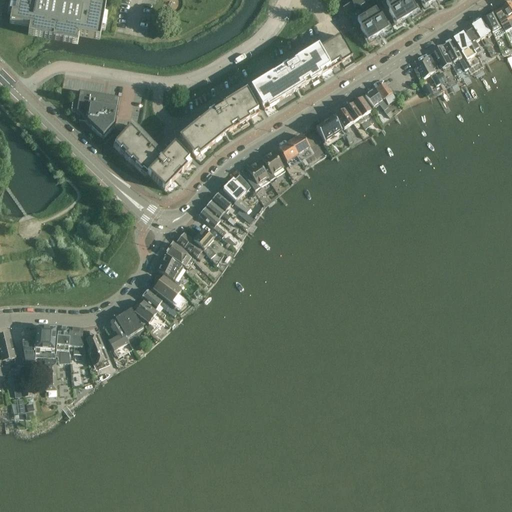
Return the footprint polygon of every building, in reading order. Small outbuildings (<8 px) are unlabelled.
[(85,0),(13,0),(13,2),(9,24),(21,26),(29,28),(28,36),(45,39),(74,44),(74,41),(75,36),(99,40),(100,39),(101,33),(104,14),(105,8),(105,6),(104,6),(88,3),(85,3),(86,0),(85,0)] [(356,10),(360,7),(356,0),(352,3),(356,10)] [(396,25),(406,19),(394,0),(392,0),(385,4),(390,12),(388,13),(396,25)] [(407,0),(394,0),(406,19),(417,12),(409,0),(408,1),(407,0)] [(511,3),(503,10),(511,25),(511,3)] [(495,14),(500,24),(506,35),(511,31),(511,25),(503,10),(495,14)] [(375,11),(366,16),(378,36),(388,30),(381,18),(379,19),(375,11)] [(367,43),(378,36),(366,16),(357,22),(361,29),(360,30),(367,43)] [(496,41),(506,35),(500,24),(499,25),(494,16),(485,20),(495,39),(496,41)] [(482,22),(473,28),(482,41),(488,38),(489,40),(492,38),(491,36),(491,35),(487,29),(486,29),(482,22)] [(466,37),(477,56),(481,53),(480,51),(476,45),(481,42),(482,41),(473,28),(472,26),(465,31),(468,36),(466,37)] [(464,35),(455,41),(463,54),(462,54),(468,63),(478,56),(477,56),(466,37),(464,35)] [(340,38),(329,44),(341,64),(352,58),(340,38)] [(463,59),(453,42),(444,47),(454,64),(459,61),(465,73),(469,71),(463,59)] [(329,44),(319,50),(327,64),(331,71),(341,64),(329,44)] [(264,112),(331,71),(317,48),(297,61),(297,60),(270,76),(271,77),(250,89),(264,112)] [(442,69),(451,65),(443,48),(434,52),(442,69)] [(441,85),(437,78),(435,74),(427,57),(416,64),(418,69),(415,71),(419,80),(423,78),(424,81),(430,77),(433,83),(434,83),(436,89),(441,86),(441,85)] [(388,107),(395,102),(384,85),(376,91),(383,102),(384,101),(388,107)] [(228,134),(260,115),(246,92),(226,105),(225,104),(210,113),(197,124),(198,124),(179,140),(195,160),(224,137),(228,134)] [(382,104),(374,93),(373,92),(364,98),(373,110),(374,109),(375,110),(379,107),(386,117),(390,114),(382,103),(382,104)] [(85,124),(103,141),(115,129),(119,101),(78,94),(75,113),(75,114),(79,118),(81,119),(81,121),(85,122),(85,124)] [(361,101),(352,107),(361,120),(362,119),(365,123),(367,121),(372,118),(370,115),(361,101)] [(352,107),(344,112),(353,126),(353,125),(356,130),(356,131),(360,128),(359,127),(361,125),(365,123),(362,119),(361,120),(352,107)] [(353,126),(344,112),(335,118),(344,131),(353,126)] [(333,119),(315,130),(324,144),(341,133),(333,119)] [(164,158),(131,127),(112,146),(114,148),(113,149),(145,179),(147,177),(164,192),(192,164),(174,147),(164,158)] [(288,145),(297,158),(309,151),(301,137),(288,145)] [(286,165),(297,158),(288,145),(278,151),(286,165)] [(259,167),(267,180),(269,184),(285,174),(273,155),(262,162),(263,164),(259,167)] [(248,174),(243,177),(254,194),(260,190),(269,184),(267,180),(259,167),(258,165),(247,172),(248,174)] [(250,191),(247,186),(239,177),(234,182),(233,181),(222,191),(235,204),(233,206),(246,216),(250,211),(239,201),(250,191)] [(217,195),(211,203),(224,215),(225,214),(225,215),(228,212),(227,211),(231,207),(217,195)] [(211,203),(205,210),(218,222),(219,222),(222,217),(233,227),(236,224),(225,215),(225,214),(224,215),(211,203)] [(218,222),(205,210),(199,217),(223,238),(226,235),(217,228),(220,223),(219,222),(218,222)] [(202,233),(193,243),(203,252),(202,253),(205,256),(210,261),(215,257),(208,249),(213,243),(202,233)] [(183,235),(177,243),(200,263),(205,256),(202,253),(203,252),(183,235)] [(182,251),(173,245),(166,256),(181,266),(189,272),(194,264),(193,263),(191,260),(187,257),(182,251)] [(160,267),(157,273),(166,278),(173,282),(173,283),(175,284),(183,271),(180,268),(164,258),(160,267)] [(163,279),(153,291),(157,295),(171,306),(178,297),(181,294),(163,280),(163,279)] [(177,316),(147,292),(141,300),(155,312),(159,307),(175,319),(177,316)] [(157,315),(143,304),(135,314),(149,325),(157,315)] [(131,311),(115,321),(132,352),(143,346),(136,335),(143,330),(131,311)] [(118,360),(132,352),(115,321),(108,325),(115,338),(107,343),(113,354),(114,353),(118,360)] [(69,359),(68,349),(69,341),(68,340),(69,330),(58,329),(56,355),(58,362),(58,367),(70,366),(69,359)] [(35,344),(19,343),(23,366),(35,367),(35,360),(44,361),(46,383),(44,384),(43,385),(42,387),(42,389),(43,391),(45,392),(45,393),(56,393),(55,366),(54,353),(56,331),(36,330),(35,344)] [(69,341),(68,349),(74,350),(73,357),(81,358),(83,341),(82,341),(82,332),(82,331),(69,330),(68,340),(69,341)] [(15,360),(9,336),(0,337),(0,356),(2,363),(15,360)] [(108,364),(98,338),(86,342),(94,369),(108,364)] [(33,398),(32,392),(29,374),(20,375),(22,392),(23,399),(33,398)]
